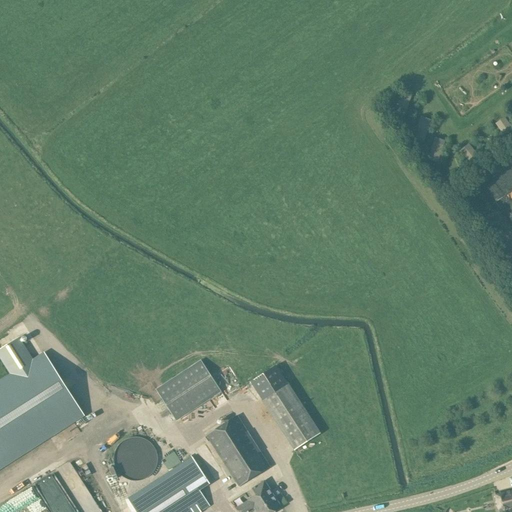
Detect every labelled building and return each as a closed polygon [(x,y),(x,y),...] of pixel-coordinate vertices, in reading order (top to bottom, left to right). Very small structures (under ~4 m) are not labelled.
[(417,125),(412,137),(422,141),(427,129),(417,125)] [(511,163),(482,183),(508,223),(511,220),(511,163)] [(33,362),(18,338),(0,350),(0,356),(12,375),(0,382),(0,467),(83,414),(45,354),(33,362)] [(155,390),(158,394),(176,421),(221,392),(200,361),(155,390)] [(287,383),(270,394),(262,400),(295,451),(320,434),(287,383)] [(206,436),(239,487),(270,467),(237,415),(206,436)] [(157,466),(158,461),(158,459),(157,455),(155,452),(153,449),(151,447),(148,445),(144,444),(140,443),(137,443),(133,444),(130,446),(127,447),(125,450),(123,454),(121,458),(121,460),(121,464),(122,468),(123,471),(126,474),(128,476),(132,478),(135,479),(138,480),(142,480),(146,479),(149,478),(152,475),(155,472),(156,469),(157,466)] [(168,470),(181,462),(174,452),(164,458),(166,461),(164,463),(168,470)] [(185,462),(182,464),(128,499),(136,511),(202,511),(210,507),(199,490),(210,484),(192,457),(191,458),(190,456),(184,460),(185,462)] [(250,511),(255,509),(256,511),(274,511),(281,508),(264,481),(252,489),(256,495),(249,500),(237,508),(239,511),(250,511)] [(499,510),(511,506),(511,490),(496,494),(499,510)] [(54,511),(75,511),(71,503),(54,511)]
